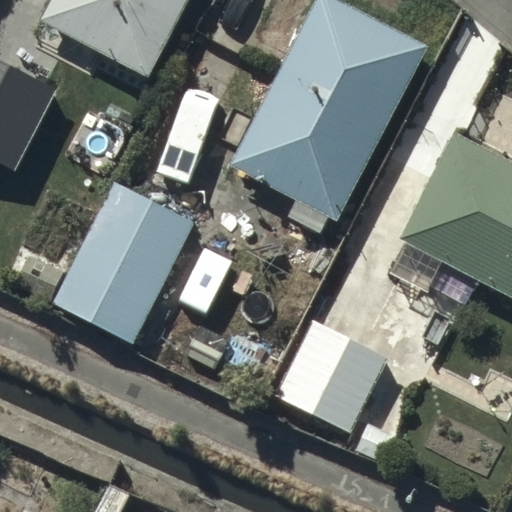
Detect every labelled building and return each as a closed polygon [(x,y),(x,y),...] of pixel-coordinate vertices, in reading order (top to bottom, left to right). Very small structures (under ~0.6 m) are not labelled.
[(183,0),(48,0),(40,17),(147,71),(183,0)] [(427,41),(348,0),(310,0),(227,159),(296,195),(287,213),(320,230),(329,213),(336,216),(427,41)] [(0,171),(44,91),(0,66),(0,171)] [(511,159),(454,129),(399,234),(511,294),(511,159)] [(189,220),(110,182),(52,301),(131,339),(189,220)] [(387,353),(314,317),(278,391),(350,426),(387,353)] [(220,351),(193,335),(186,348),(213,364),(220,351)] [(392,435),(365,423),(355,446),(382,458),(392,435)]
